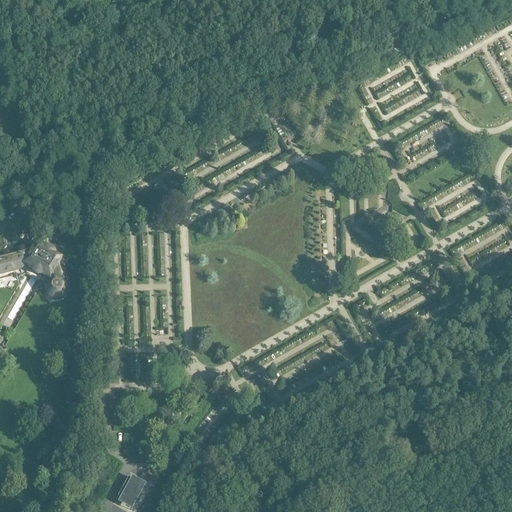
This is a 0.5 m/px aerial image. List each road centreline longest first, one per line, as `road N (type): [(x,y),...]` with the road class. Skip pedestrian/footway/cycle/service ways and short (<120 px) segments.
road 1 (unclassified): [(0,192),(296,90),(510,0)]
road 2 (track): [(322,511),(453,428),(511,416)]
